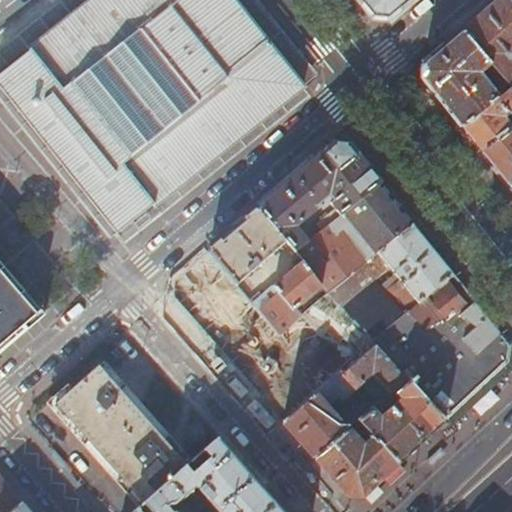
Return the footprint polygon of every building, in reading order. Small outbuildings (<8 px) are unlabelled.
[(231,0),(95,0),(0,76),(0,84),(118,234),(302,88),(236,5),(231,0)] [(363,0),(375,15),(390,16),(408,0),(363,0)] [(511,0),(499,0),(465,30),(493,64),(506,78),(511,85),(511,0)] [(493,64),(465,30),(427,63),(426,80),(443,101),(464,127),(511,87),(511,85),(506,78),(498,84),(495,89),(489,88),(481,78),(481,73),(493,64)] [(511,87),(464,127),(483,151),(511,129),(511,122),(511,123),(507,117),(511,113),(511,87)] [(511,129),(483,151),(511,186),(511,129)] [(320,157),(261,209),(288,242),(296,252),(309,242),(298,228),(318,212),(319,213),(324,209),(321,205),(329,199),(334,202),(332,204),(342,216),(381,184),(350,146),(335,145),(320,157)] [(413,224),(381,184),(342,216),(309,242),(296,252),(304,262),(323,285),(329,292),(367,261),(344,232),(352,226),(375,255),(413,224)] [(235,230),(211,252),(237,282),(239,284),(288,242),(261,209),(235,230)] [(455,276),(413,224),(375,255),(367,261),(329,292),(330,293),(363,329),(372,339),(407,313),(375,279),(390,267),(416,298),(410,303),(414,307),(455,276)] [(344,232),(367,261),(375,255),(352,226),(344,232)] [(237,282),(211,252),(176,281),(176,296),(240,369),(257,354),(212,303),(237,282)] [(304,262),(255,303),(281,333),(286,329),(301,316),(295,309),(323,285),(304,262)] [(0,344),(36,314),(0,272),(0,344)] [(407,313),(372,339),(377,344),(446,419),(461,404),(476,390),(503,365),(509,360),(510,345),(455,276),(414,307),(407,313)] [(301,316),(286,329),(290,334),(294,331),(304,343),(334,317),(320,300),(301,316)] [(331,359),(344,372),(377,344),(372,339),(363,329),(357,334),(354,331),(332,351),(335,355),(331,359)] [(276,338),(270,343),(315,395),(320,391),(276,338)] [(257,354),(240,369),(284,421),(315,395),(270,343),(257,354)] [(377,344),(344,372),(356,387),(374,373),(389,391),(395,391),(402,399),(396,401),(380,415),(373,407),(360,417),(399,462),(426,437),(446,419),(377,344)] [(144,504),(170,481),(189,465),(100,364),(56,402),(144,504)] [(476,390),(461,404),(467,410),(508,371),(503,365),(476,390)] [(315,395),(284,421),(349,495),(363,495),(381,478),(399,462),(360,417),(373,407),(365,397),(346,415),(352,423),(347,427),(326,403),(333,400),(340,394),(344,398),(356,387),(344,372),(320,391),(315,395)] [(170,481),(186,499),(193,493),(195,487),(200,488),(200,491),(211,504),(212,503),(219,511),(284,511),(219,438),(205,450),(211,456),(194,471),(189,465),(170,481)] [(0,511),(11,511),(22,502),(0,477),(0,511)] [(178,506),(186,499),(170,481),(144,504),(151,511),(141,511),(139,509),(135,511),(171,511),(170,510),(173,507),(178,506)] [(30,511),(22,502),(11,511),(30,511)]
